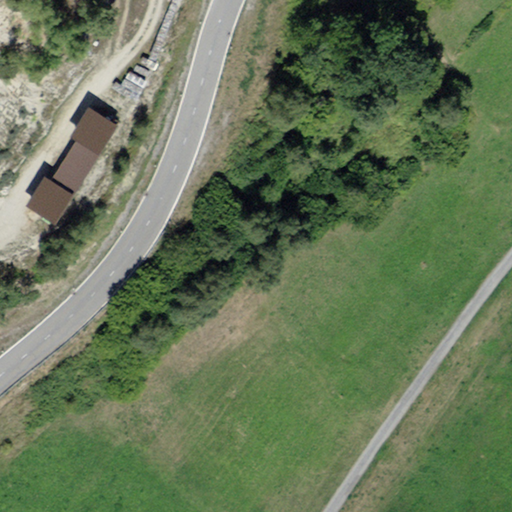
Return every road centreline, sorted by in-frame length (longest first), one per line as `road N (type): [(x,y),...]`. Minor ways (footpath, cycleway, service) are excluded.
road 1 (secondary): [(0,373),(105,282),(145,230),(185,138),(228,0)]
road 2 (track): [(156,0),(141,37),(72,120),(26,194)]
